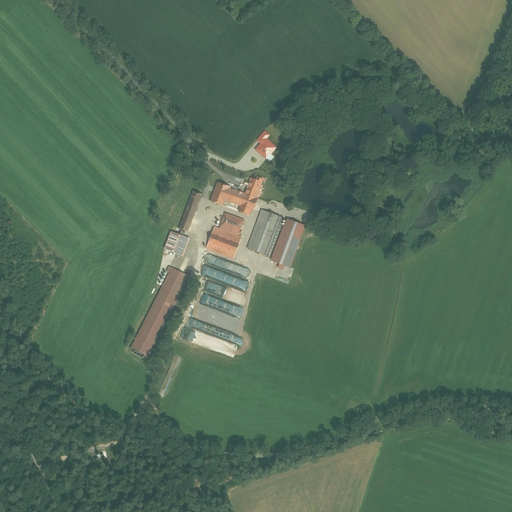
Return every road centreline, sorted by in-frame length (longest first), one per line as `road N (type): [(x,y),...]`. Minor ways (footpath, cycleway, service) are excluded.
road 1 (track): [(39,462),(130,428),(199,286),(200,258)]
road 2 (unclassified): [(61,511),(0,376)]
